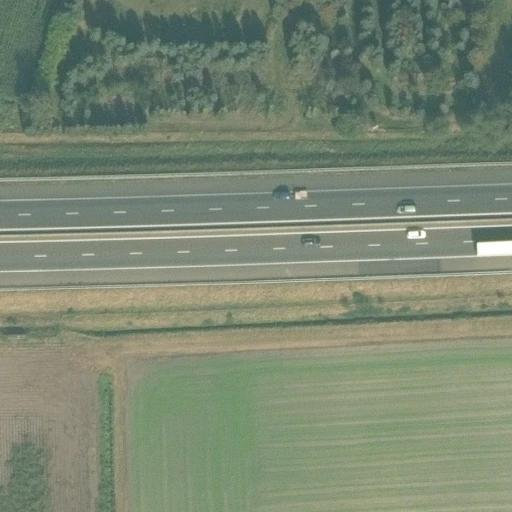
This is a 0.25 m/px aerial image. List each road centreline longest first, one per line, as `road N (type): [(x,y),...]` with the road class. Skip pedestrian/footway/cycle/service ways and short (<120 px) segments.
road 1 (motorway): [(511,196),(0,217)]
road 2 (motorway): [(0,259),(511,242)]
